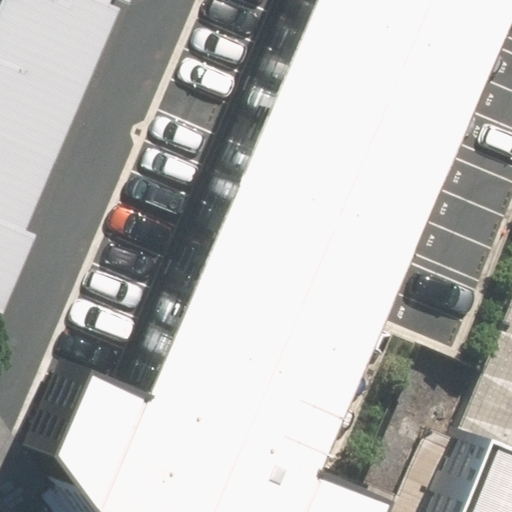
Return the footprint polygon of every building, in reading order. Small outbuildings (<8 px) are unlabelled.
[(102,0),(0,0),(0,43),(77,75),(108,2),(102,0)] [(271,0),(114,382),(53,357),(22,433),(79,511),(346,511),(362,475),(282,443),(464,0),(271,0)] [(0,43),(0,129),(46,149),(77,75),(0,43)] [(0,129),(0,215),(16,222),(46,149),(0,129)] [(0,215),(0,258),(16,222),(0,215)] [(511,511),(511,465),(447,439),(419,511),(511,511)]
